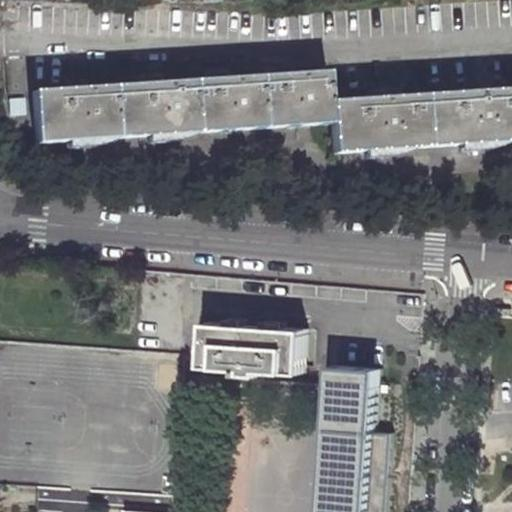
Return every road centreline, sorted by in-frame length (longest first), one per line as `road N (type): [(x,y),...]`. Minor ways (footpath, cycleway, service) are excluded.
road 1 (residential): [(467,259),(0,220)]
road 2 (residential): [(450,511),(467,259)]
